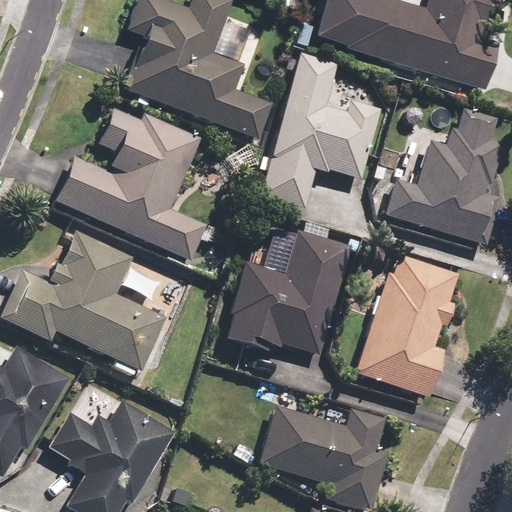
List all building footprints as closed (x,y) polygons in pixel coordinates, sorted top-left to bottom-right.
[(140,37),(120,86),(254,139),(268,103),(232,88),(241,67),(208,54),(228,1),(225,0),(190,0),(186,12),(155,0),(129,0),(118,28),(140,37)] [(489,25),(496,0),(422,0),(421,8),(395,0),(325,0),(315,37),(342,45),(341,51),(478,92),(493,42),(476,37),(480,22),(489,25)] [(340,111),(322,106),(334,61),(292,50),(252,196),(299,209),(310,168),(358,180),(377,111),(343,101),(340,111)] [(107,176),(69,160),(51,201),(187,260),(202,224),(166,209),(196,139),(111,102),(93,143),(139,164),(126,193),(104,184),(107,176)] [(444,128),(440,142),(406,132),(399,157),(418,162),(412,181),(390,174),(379,213),(475,242),(488,197),(479,194),(482,183),(487,185),(500,143),(487,140),(494,117),(459,106),(452,130),(444,128)] [(239,260),(216,338),(264,352),(267,344),(279,348),(281,342),(318,353),(350,246),(293,229),(279,272),(239,260)] [(20,266),(0,310),(0,319),(47,341),(50,333),(113,362),(110,370),(135,381),(163,321),(110,297),(129,257),(70,230),(48,279),(20,266)] [(429,396),(441,348),(432,345),(438,325),(443,326),(449,302),(445,301),(453,273),(386,256),(354,376),(429,396)] [(61,378),(8,350),(0,364),(0,474),(8,479),(61,378)] [(64,414),(45,450),(82,470),(63,505),(75,511),(116,511),(122,500),(130,504),(169,432),(114,401),(103,422),(92,416),(87,426),(64,414)] [(372,451),(382,420),(348,410),(343,426),(273,405),(256,461),(328,483),(324,499),(367,511),(385,454),(372,451)]
